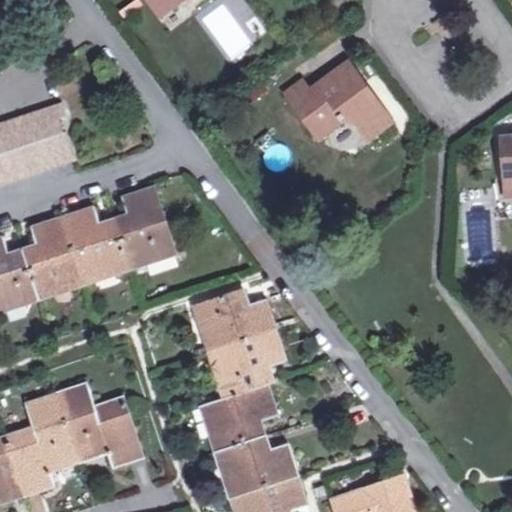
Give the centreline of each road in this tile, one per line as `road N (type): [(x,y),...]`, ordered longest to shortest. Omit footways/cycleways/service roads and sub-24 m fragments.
road 1 (residential): [(458,511),(184,149)]
road 2 (residential): [(184,149),(0,217)]
road 3 (residential): [(386,30),(389,46),(448,121),(511,72)]
road 4 (residential): [(184,149),(90,13)]
road 5 (residential): [(0,107),(28,96),(33,61),(90,13)]
